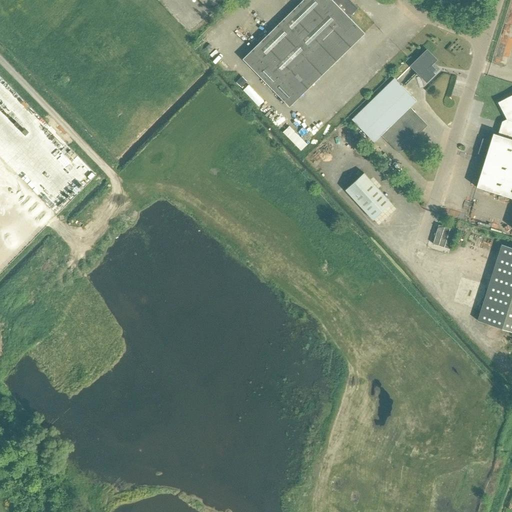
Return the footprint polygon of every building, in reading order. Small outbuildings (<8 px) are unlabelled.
[(199,0),(211,12),(222,0),(199,0)] [(289,107),(365,34),(349,18),(358,8),(349,0),(302,0),(243,59),(289,107)] [(428,68),(436,60),(426,50),(410,66),(426,82),(434,74),(428,68)] [(398,153),(427,125),(409,107),(415,101),(393,79),(352,120),(374,142),(381,135),(398,153)] [(486,156),(476,187),(511,198),(511,139),(511,95),(498,102),(506,119),(501,136),(493,133),(490,142),(483,139),(478,154),(486,156)] [(298,151),(305,144),(286,126),(280,132),(298,151)] [(391,203),(363,173),(345,190),(372,220),(391,203)] [(449,249),(455,230),(438,225),(432,244),(449,249)] [(511,332),(511,248),(501,245),(477,321),(511,332)]
